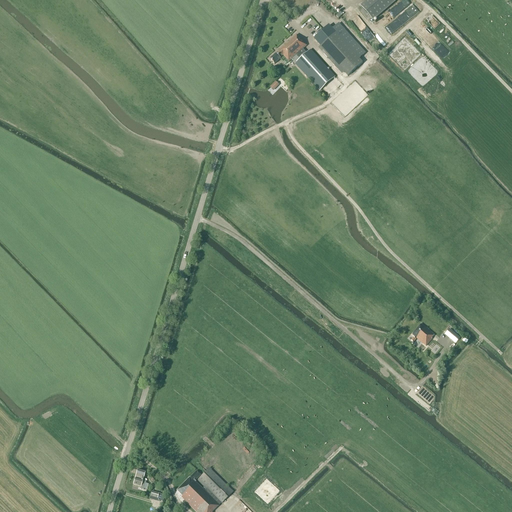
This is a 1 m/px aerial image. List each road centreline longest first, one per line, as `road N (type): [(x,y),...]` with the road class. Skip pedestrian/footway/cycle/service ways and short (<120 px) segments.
road 1 (tertiary): [(110,511),(262,0)]
road 2 (track): [(284,122),(396,258),(509,356)]
road 3 (track): [(218,147),(242,146),(323,106),(366,66)]
road 4 (track): [(419,0),(511,92)]
